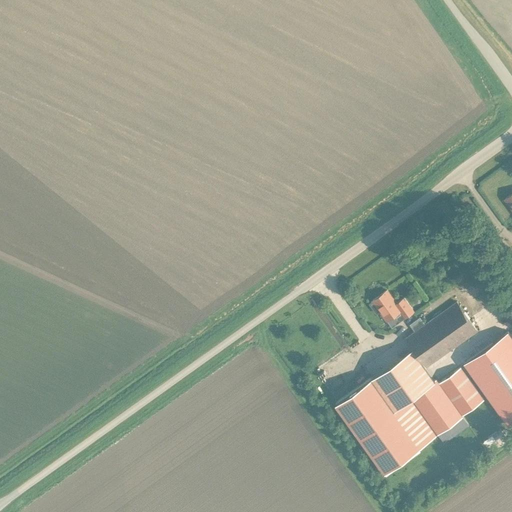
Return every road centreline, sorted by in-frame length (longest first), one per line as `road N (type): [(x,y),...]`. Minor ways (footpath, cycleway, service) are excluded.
road 1 (unclassified): [(0,506),(511,137)]
road 2 (unclassified): [(511,98),(441,0)]
